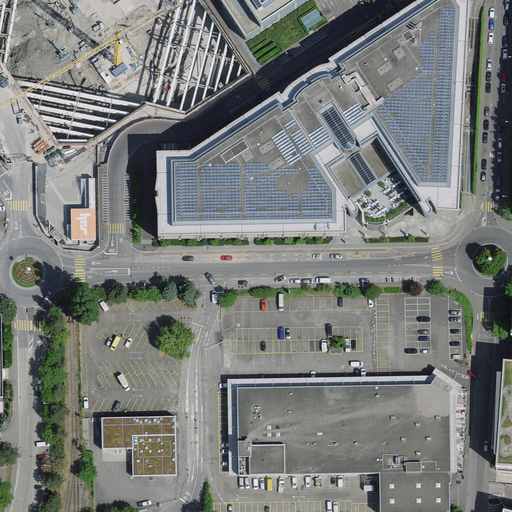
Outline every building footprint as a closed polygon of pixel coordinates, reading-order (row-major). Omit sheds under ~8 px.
[(168,0),(0,0),(0,65),(70,167),(216,68),(168,0)] [(463,1),(462,0),(428,0),(191,156),(157,157),(159,241),(347,237),(347,216),(345,214),(347,212),(351,217),(354,219),(356,218),(358,216),(358,213),(354,207),(350,200),(346,202),(327,171),(344,160),(337,148),(338,147),(343,154),(347,154),(351,153),(354,150),(355,145),(351,139),(354,137),(361,149),(374,141),(417,206),(425,217),(427,219),(431,219),(433,216),(433,213),(428,207),(431,205),(437,214),(460,216),(465,120),(467,68),(471,1),(463,1)] [(219,0),(247,42),(310,0),(219,0)] [(350,200),(354,207),(356,206),(363,215),(363,222),(367,222),(367,229),(373,230),(380,230),(385,228),(385,225),(388,225),(388,227),(397,223),(405,219),(405,214),(414,208),(414,218),(420,218),(415,207),(417,206),(374,141),(361,149),(354,137),(351,139),(355,145),(354,150),(351,153),(347,154),(343,154),(338,147),(337,148),(344,160),(327,171),(346,202),(350,200)] [(498,453),(508,454),(511,411),(511,376),(504,376),(498,453)] [(431,386),(236,389),(237,477),(381,475),(381,511),(450,511),(450,395),(454,389),(438,378),(431,386)] [(176,417),(102,418),(102,449),(134,449),(134,476),(176,476),(176,417)] [(505,508),(504,511),(505,511),(511,511),(511,485),(506,485),(505,495),(502,503),(505,508)]
